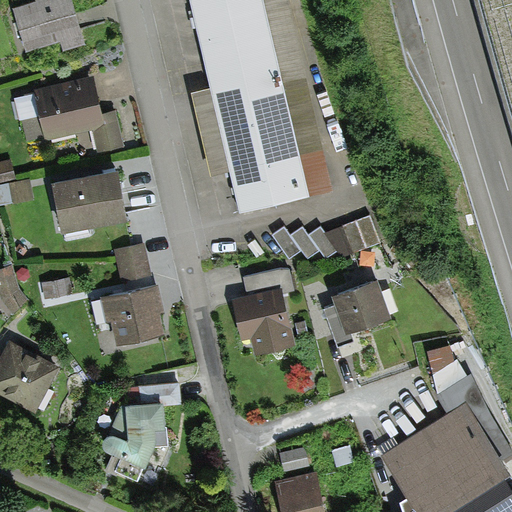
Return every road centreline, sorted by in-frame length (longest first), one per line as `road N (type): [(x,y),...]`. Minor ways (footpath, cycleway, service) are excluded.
road 1 (residential): [(126,0),(244,511)]
road 2 (motorway): [(446,0),(511,210)]
